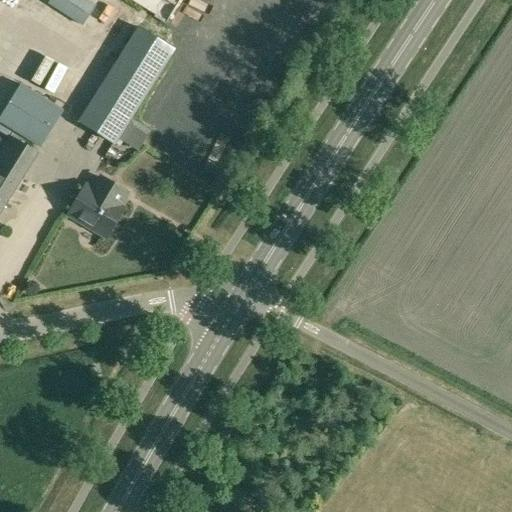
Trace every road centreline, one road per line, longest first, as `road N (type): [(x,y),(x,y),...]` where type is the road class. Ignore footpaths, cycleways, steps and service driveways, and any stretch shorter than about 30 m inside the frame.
road 1 (secondary): [(245,297),(442,0)]
road 2 (unclassified): [(511,435),(245,297)]
road 3 (secondary): [(116,511),(245,297)]
road 4 (unclassified): [(245,297),(141,306),(0,336)]
